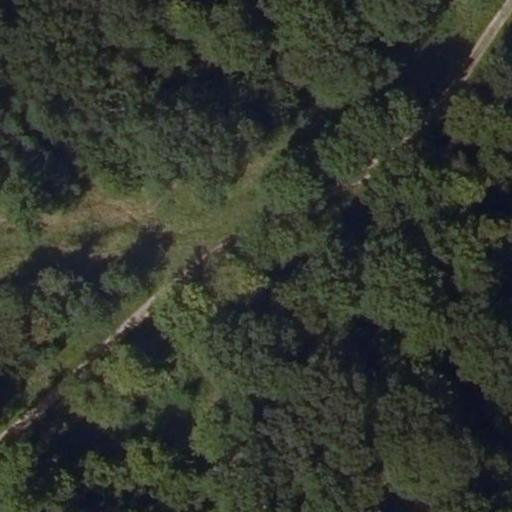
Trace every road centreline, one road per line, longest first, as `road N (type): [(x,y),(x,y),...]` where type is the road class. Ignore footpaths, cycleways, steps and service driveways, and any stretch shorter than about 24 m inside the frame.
road 1 (track): [(0,436),(235,242),(394,164),(511,13)]
road 2 (track): [(237,243),(0,256)]
